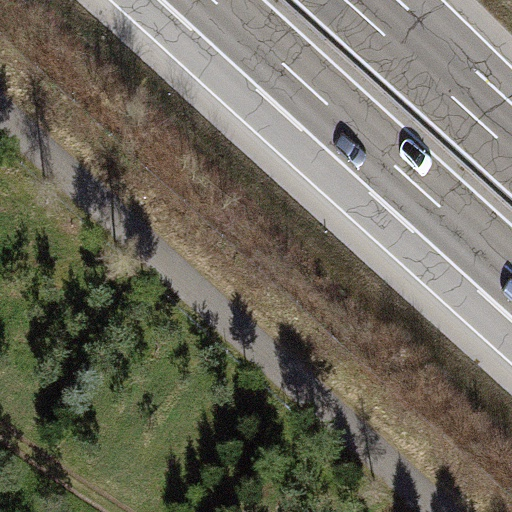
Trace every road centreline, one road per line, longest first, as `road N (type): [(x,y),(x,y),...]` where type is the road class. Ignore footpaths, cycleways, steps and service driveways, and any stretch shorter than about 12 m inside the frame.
road 1 (track): [(440,511),(0,112)]
road 2 (motorway): [(207,0),(511,279)]
road 3 (motorway): [(511,142),(354,0)]
road 4 (track): [(128,511),(0,429)]
